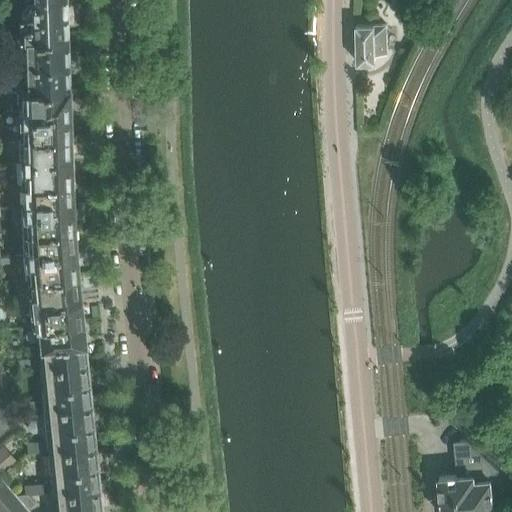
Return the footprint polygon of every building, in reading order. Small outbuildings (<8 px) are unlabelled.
[(6,0),(3,0),(0,5),(0,9),(5,13),(10,6),(12,4),(6,0)] [(24,31),(22,31),(22,38),(65,37),(65,32),(65,31),(67,29),(66,20),(64,18),(64,16),(64,11),(66,9),(66,0),(65,0),(32,0),(33,0),(24,15),(24,31)] [(414,0),(413,0),(407,10),(415,14),(421,4),(414,0)] [(424,12),(417,23),(421,25),(425,27),(431,16),(428,14),(424,12)] [(356,48),(356,59),(356,60),(357,60),(357,63),(359,63),(375,62),(375,54),(388,54),(388,47),(387,38),(387,35),(387,26),(387,24),(374,25),(374,24),(357,25),(356,25),(357,47),(356,47),(356,48)] [(22,38),(14,38),(17,89),(67,88),(67,83),(67,80),(68,78),(68,69),(66,67),(66,60),(66,58),(68,56),(67,47),(65,46),(65,43),(65,37),(22,38)] [(67,88),(17,89),(18,112),(67,111),(67,103),(67,102),(69,100),(69,92),(67,90),(67,88)] [(67,111),(18,112),(19,136),(68,134),(68,133),(70,131),(70,123),(68,121),(68,120),(67,111)] [(68,134),(19,136),(20,159),(69,157),(69,148),(70,146),(70,138),(68,136),(68,134)] [(69,157),(20,159),(21,182),(70,180),(70,179),(71,177),(71,169),(69,167),(69,166),(69,157)] [(70,180),(21,182),(22,205),(71,204),(71,194),(72,193),(71,184),(70,183),(70,180)] [(71,204),(22,205),(23,229),(72,227),(72,226),(73,224),(73,216),(71,214),(71,204)] [(72,227),(23,229),(24,253),(74,250),(73,243),(73,242),(75,239),(74,231),(72,229),(72,227)] [(74,250),(24,253),(25,277),(76,273),(76,272),(77,270),(76,262),(74,260),(74,258),(74,250)] [(76,273),(25,277),(27,300),(78,296),(77,289),(77,287),(79,285),(78,277),(76,275),(76,273)] [(78,296),(27,300),(30,323),(35,323),(80,319),(80,318),(82,316),(81,308),(79,306),(79,304),(78,296)] [(80,319),(35,323),(40,366),(85,361),(84,357),(84,356),(85,356),(84,346),(83,346),(82,334),(83,332),(83,324),(81,322),(80,319)] [(34,357),(19,359),(20,368),(35,367),(34,357)] [(85,361),(40,366),(44,408),(89,403),(88,399),(88,398),(89,398),(88,388),(87,388),(87,387),(87,383),(86,377),(87,377),(86,367),(85,367),(85,366),(85,361)] [(38,399),(24,401),(25,410),(39,409),(38,399)] [(89,403),(44,408),(49,449),(93,445),(92,440),(92,439),(93,439),(93,429),(91,430),(91,429),(91,425),(90,418),(91,418),(90,409),(89,409),(89,408),(89,403)] [(0,431),(11,422),(3,413),(0,415),(0,431)] [(42,442),(27,443),(28,452),(43,450),(42,442)] [(1,443),(0,443),(0,472),(15,460),(1,443)] [(93,445),(49,449),(53,491),(97,487),(97,482),(96,481),(98,481),(97,471),(96,471),(95,471),(95,466),(94,460),(95,460),(94,450),(93,450),(93,449),(93,445)] [(472,473),(439,476),(441,498),(442,511),(493,511),(491,477),(488,478),(488,475),(496,466),(479,448),(478,448),(476,448),(466,449),(467,458),(471,458),(472,473)] [(51,482),(23,485),(24,494),(28,494),(52,491),(51,482)] [(7,485),(0,491),(0,506),(15,494),(7,485)] [(97,487),(53,491),(55,511),(99,511),(99,508),(99,502),(100,502),(99,492),(98,492),(97,491),(97,487)] [(15,494),(0,506),(0,511),(11,511),(22,503),(17,496),(16,495),(15,494)] [(19,495),(17,496),(22,503),(27,508),(34,502),(28,494),(24,494),(19,495)] [(22,503),(11,511),(29,511),(27,508),(22,503)]
